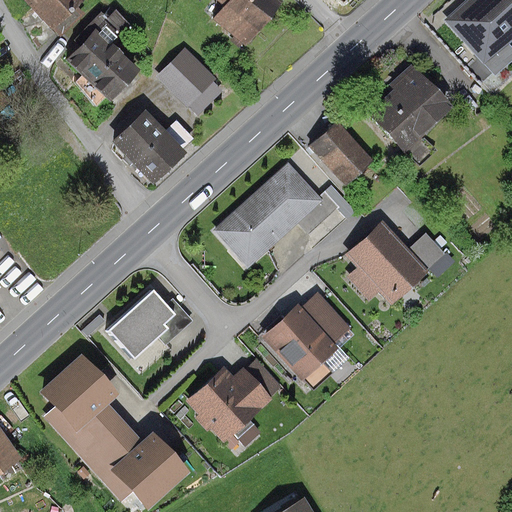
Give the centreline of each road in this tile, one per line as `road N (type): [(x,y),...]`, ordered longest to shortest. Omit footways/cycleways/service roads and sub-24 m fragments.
road 1 (primary): [(407,0),(152,230)]
road 2 (residential): [(0,21),(152,230)]
road 3 (primary): [(152,230),(0,367)]
road 4 (residential): [(152,230),(164,257),(231,330)]
